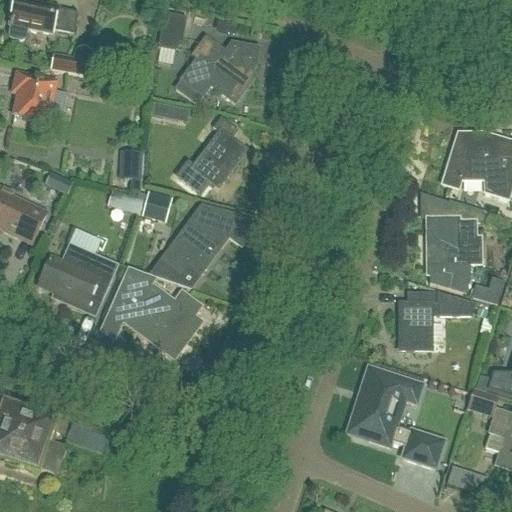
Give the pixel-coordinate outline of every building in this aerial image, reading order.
[(58,11),(32,5),(31,10),(14,7),(10,29),(12,29),(10,38),(13,42),(22,44),(26,41),(27,33),(53,38),(54,34),(74,37),(78,16),(58,13),(58,11)] [(224,57),(205,43),(191,61),(196,64),(180,85),(181,85),(175,93),(196,108),(210,90),(229,104),(257,66),(256,66),(258,53),(231,49),(224,57)] [(90,56),(77,53),(75,63),(53,58),(49,74),(89,82),(92,67),(88,66),(90,56)] [(56,86),(18,77),(15,90),(18,91),(18,94),(19,94),(13,119),(47,127),(56,86)] [(162,125),(191,128),(193,115),(164,112),(162,125)] [(238,134),(221,121),(213,132),(220,137),(193,173),(218,192),(240,163),(231,157),(237,149),(231,145),(238,134)] [(511,187),(511,148),(484,139),(457,140),(442,189),(457,194),(460,185),(480,184),(482,199),(506,206),(511,187)] [(144,158),(124,155),(119,185),(131,187),(129,197),(142,199),(144,189),(139,188),(144,158)] [(0,190),(0,233),(31,248),(45,217),(13,202),(15,198),(0,190)] [(154,195),(146,221),(168,227),(176,201),(154,195)] [(115,206),(114,219),(144,220),(144,207),(115,206)] [(162,261),(183,277),(189,269),(201,278),(222,249),(219,247),(239,221),(202,211),(164,262),(163,260),(162,261)] [(460,225),(460,223),(426,224),(427,270),(443,269),(443,293),(469,293),(469,269),(470,269),(470,247),(476,247),(476,225),(460,225)] [(93,260),(68,249),(61,265),(50,261),(37,291),(86,312),(93,295),(104,300),(115,273),(92,263),(93,260)] [(151,343),(150,345),(174,363),(201,327),(193,321),(201,311),(182,297),(175,308),(155,293),(123,279),(109,314),(146,342),(148,340),(151,343)] [(503,311),(504,297),(476,295),(475,309),(503,311)] [(435,297),(406,297),(406,309),(404,309),(404,319),(400,319),(400,354),(431,354),(431,310),(435,310),(435,297)] [(443,447),(395,431),(404,405),(415,409),(421,390),(368,373),(347,438),(389,452),(390,446),(405,451),(402,463),(434,473),(443,447)] [(511,378),(492,377),(486,395),(511,403),(511,378)] [(499,404),(473,395),(466,415),(493,424),(499,404)] [(75,424),(32,409),(29,418),(5,410),(0,424),(0,464),(36,478),(42,460),(62,467),(68,448),(103,460),(112,435),(122,439),(128,423),(104,415),(98,431),(75,423),(75,424)] [(511,421),(498,417),(491,437),(492,437),(486,454),(501,459),(497,470),(511,474),(511,421)]
